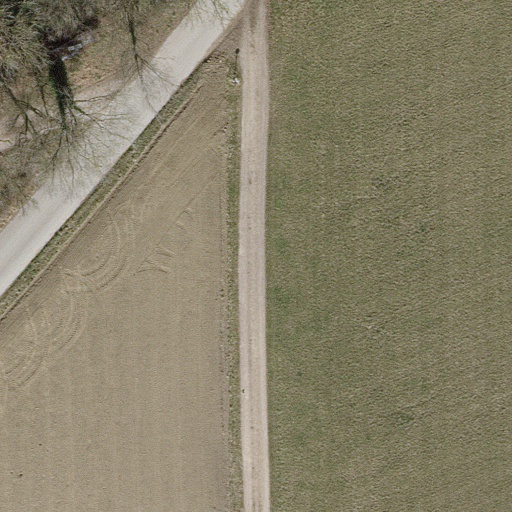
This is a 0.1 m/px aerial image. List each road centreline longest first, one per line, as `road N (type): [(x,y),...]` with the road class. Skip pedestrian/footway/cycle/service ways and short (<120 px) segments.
road 1 (track): [(256,511),(250,367),(267,0)]
road 2 (residential): [(0,267),(222,0)]
road 3 (track): [(0,119),(165,72)]
